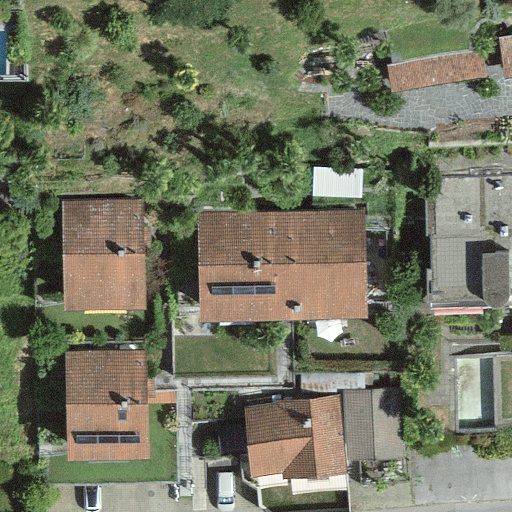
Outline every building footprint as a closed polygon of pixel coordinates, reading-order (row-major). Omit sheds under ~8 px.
[(428,310),(511,308),(511,175),(425,178),(428,310)] [(59,201),(63,312),(145,309),(141,198),(59,201)] [(363,210),(279,212),(281,320),(364,319),(363,210)] [(197,321),(281,320),(279,212),(196,213),(197,321)] [(64,353),(67,462),(147,460),(144,351),(64,353)] [(398,389),(341,392),(346,461),(402,459),(398,389)] [(339,395),(243,409),(250,478),(281,474),(281,481),(346,474),(339,395)]
